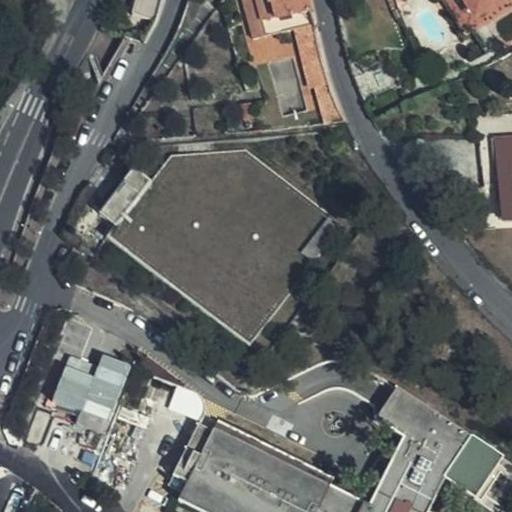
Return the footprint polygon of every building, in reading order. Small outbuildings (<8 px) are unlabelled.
[(135,0),(131,13),(153,19),(159,0),(135,0)] [(311,20),(306,0),(242,0),(251,35),(294,24),(311,20)] [(465,0),(473,14),(497,0),(465,0)] [(311,20),(294,24),(314,100),(319,98),(333,95),(321,60),(311,20)] [(352,77),(362,97),(383,87),(373,64),(351,74),(352,77)] [(319,98),(326,124),(345,122),(333,95),(319,98)] [(511,218),(511,138),(495,139),(502,219),(511,218)] [(246,346),(340,221),(244,147),(170,157),(149,183),(133,171),(99,216),(113,228),(105,239),(246,346)] [(429,511),(440,483),(468,501),(499,454),(396,388),(375,419),(401,437),(392,460),(384,481),(372,506),(335,487),(221,429),(208,422),(172,490),(185,497),(214,511),(429,511)] [(221,429),(335,487),(340,477),(227,419),(221,429)] [(384,481),(392,460),(379,454),(371,475),(384,481)] [(511,462),(499,454),(468,501),(485,511),(496,511),(511,488),(511,462)] [(16,511),(23,496),(12,492),(3,511),(16,511)] [(214,511),(185,497),(179,508),(187,511),(214,511)]
